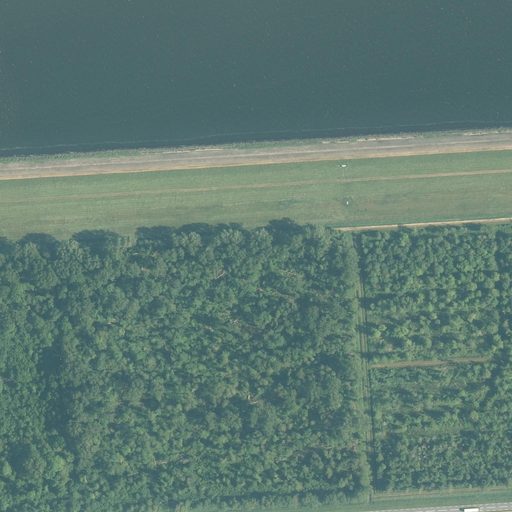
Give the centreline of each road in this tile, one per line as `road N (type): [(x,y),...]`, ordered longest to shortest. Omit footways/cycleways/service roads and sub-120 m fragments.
road 1 (track): [(511,174),(0,205)]
road 2 (track): [(371,433),(376,498),(511,489)]
